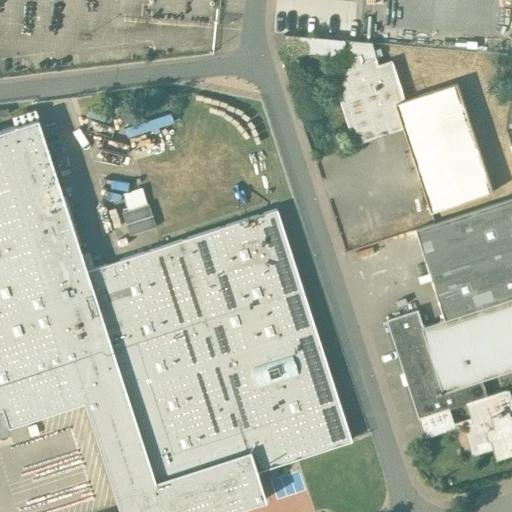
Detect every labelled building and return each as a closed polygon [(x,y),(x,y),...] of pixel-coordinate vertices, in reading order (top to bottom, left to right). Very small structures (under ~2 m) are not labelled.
[(310,52),(312,37),(285,34),(283,50),(310,52)] [(345,40),(312,37),(310,52),(326,54),(344,55),(345,40)] [(345,40),(344,55),(345,59),(361,54),(363,61),(376,57),(372,43),(345,40)] [(361,54),(345,59),(344,55),(326,54),(354,143),(404,128),(395,103),(405,100),(392,60),(378,65),(376,57),(363,61),(361,54)] [(405,100),(395,103),(404,128),(431,212),(493,192),(457,83),(405,100)] [(36,119),(0,130),(0,406),(6,425),(82,401),(118,511),(226,511),(264,500),(255,471),(351,440),(275,209),(85,270),(36,119)] [(511,197),(416,229),(445,319),(511,297),(511,197)] [(148,204),(121,213),(128,235),(155,226),(148,204)] [(423,326),(422,327),(443,392),(482,380),(511,369),(511,297),(445,319),(423,326)] [(511,407),(506,390),(487,396),(482,380),(443,392),(422,327),(423,326),(418,310),(387,320),(424,434),(454,424),(450,409),(467,404),(473,423),(465,425),(475,455),(493,448),(497,459),(511,454),(511,419),(510,413),(511,411),(511,407)]
